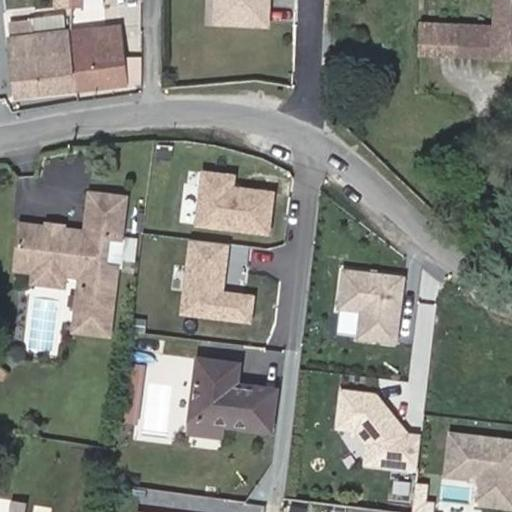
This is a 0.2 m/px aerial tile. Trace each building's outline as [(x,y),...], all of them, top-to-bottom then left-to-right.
[(265,29),(266,0),(218,0),(216,3),(215,27),(265,29)] [(511,0),(490,0),(490,21),(488,53),(511,54),(511,0)] [(70,12),(9,18),(11,36),(6,36),(7,88),(72,83),(70,29),(70,12)] [(434,51),(488,53),(490,21),(435,19),(434,51)] [(120,23),(90,26),(92,82),(121,80),(121,56),(120,23)] [(92,82),(90,26),(70,29),(72,83),(92,82)] [(121,56),(121,80),(137,79),(138,55),(121,56)] [(237,182),(238,169),(200,166),(196,225),(274,231),(278,186),(237,182)] [(87,185),(82,215),(101,219),(105,186),(87,185)] [(121,187),(105,186),(101,219),(101,228),(104,228),(117,229),(121,187)] [(72,322),(91,324),(101,228),(101,219),(82,215),(82,223),(63,221),(58,260),(84,262),(80,297),(74,296),(72,322)] [(12,261),(30,262),(31,256),(58,260),(63,221),(17,216),(12,261)] [(102,257),(104,228),(101,228),(91,324),(107,326),(113,258),(102,257)] [(188,236),(182,313),(254,318),(256,289),(229,287),(232,239),(188,236)] [(56,277),(57,266),(58,260),(31,256),(30,262),(29,274),(56,277)] [(84,262),(58,260),(57,266),(62,266),(78,268),(74,296),(80,297),(84,262)] [(361,336),(399,340),(405,275),(345,269),(341,306),(364,309),(361,336)] [(199,356),(193,419),(220,421),(273,426),(278,386),(226,381),(227,358),(199,356)] [(129,363),(123,419),(136,419),(142,364),(129,363)] [(380,396),(348,392),(345,426),(362,428),(374,443),(372,460),(422,465),(425,435),(409,433),(380,396)] [(220,421),(193,419),(191,436),(201,436),(219,437),(220,421)] [(511,435),(455,430),(451,471),(483,474),(491,484),(490,499),(511,500),(511,435)] [(491,484),(483,474),(480,498),(490,499),(491,484)] [(421,476),(419,496),(431,498),(433,477),(421,476)] [(419,496),(418,506),(437,508),(439,498),(431,498),(419,496)] [(13,498),(10,511),(26,511),(28,500),(13,498)]
